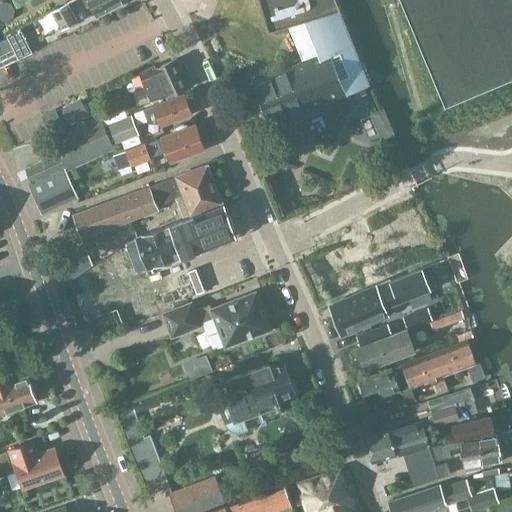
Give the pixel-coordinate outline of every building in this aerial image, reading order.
[(73,0),(61,6),(52,12),(61,30),(77,21),(73,14),(91,5),(97,16),(125,2),(124,0),(73,0)] [(257,0),(268,28),(289,23),(304,61),(253,81),(259,97),(259,98),(263,109),(264,108),(270,124),(290,116),(292,122),(332,106),(329,100),(369,86),(368,85),(350,44),(351,44),(351,43),(350,43),(336,10),(339,9),(334,0),(257,0)] [(511,0),(400,0),(445,105),(511,77),(511,0)] [(0,21),(5,23),(12,19),(14,12),(10,5),(3,3),(0,4),(0,21)] [(0,54),(0,67),(31,52),(19,28),(6,35),(7,38),(0,41),(0,52),(1,54),(0,54)] [(133,93),(131,94),(136,105),(138,104),(139,105),(175,93),(187,87),(174,57),(140,72),(146,86),(133,92),(133,93)] [(161,126),(190,115),(182,92),(142,107),(147,120),(159,120),(161,126)] [(69,125),(88,116),(79,99),(60,108),(69,125)] [(51,135),(63,129),(54,110),(42,115),(51,135)] [(120,141),(138,134),(131,115),(109,124),(116,142),(120,141)] [(33,183),(63,168),(65,167),(67,170),(114,149),(99,116),(52,137),(58,151),(25,168),(33,183)] [(126,150),(112,155),(118,170),(131,165),(150,158),(149,156),(165,150),(169,161),(203,148),(195,126),(189,128),(182,130),(170,135),(144,144),(144,143),(125,149),(126,150)] [(137,135),(120,141),(123,149),(140,142),(137,135)] [(207,164),(164,181),(163,181),(72,215),(81,239),(160,209),(158,204),(173,199),(178,201),(183,218),(222,203),(207,164)] [(33,183),(28,185),(41,213),(77,197),(63,168),(33,183)] [(136,242),(125,246),(134,274),(234,236),(222,204),(168,226),(135,239),(136,242)] [(204,291),(195,269),(187,272),(196,294),(204,291)] [(421,269),(331,305),(341,333),(393,312),(390,305),(429,290),(421,269)] [(86,319),(93,336),(126,324),(119,305),(110,309),(102,289),(80,297),(88,318),(86,319)] [(269,330),(255,292),(211,309),(209,304),(193,310),(190,303),(162,314),(171,336),(199,326),(198,324),(213,318),(224,347),(269,330)] [(420,310),(414,312),(415,312),(402,316),(406,328),(424,322),(420,310)] [(460,310),(430,322),(432,331),(452,322),(463,318),(460,310)] [(386,325),(357,337),(360,346),(390,334),(386,325)] [(405,328),(390,334),(360,346),(356,348),(364,369),(414,350),(405,328)] [(412,360),(402,364),(411,388),(421,383),(466,366),(472,380),(472,382),(484,377),(478,361),(474,362),(466,341),(466,340),(412,360)] [(225,399),(216,403),(224,424),(225,427),(228,429),(231,431),(235,432),(238,433),(242,432),(246,431),(242,418),(260,412),(262,419),(280,412),(277,404),(295,397),(294,395),(296,389),(293,380),(288,378),(281,359),(229,379),(222,382),(228,398),(225,399)] [(402,364),(358,381),(367,404),(399,392),(399,391),(400,391),(404,403),(404,404),(415,399),(411,388),(402,364)] [(11,382),(6,369),(0,371),(0,414),(36,402),(27,376),(11,382)] [(435,424),(467,414),(463,403),(473,400),(468,387),(459,390),(427,400),(435,424)] [(454,439),(493,431),(489,415),(451,424),(454,439)] [(420,422),(393,431),(399,453),(404,451),(406,457),(429,450),(427,443),(420,422)] [(364,437),(361,438),(370,463),(374,461),(399,453),(393,431),(388,433),(387,429),(380,431),(378,427),(367,430),(369,436),(364,437)] [(476,437),(481,464),(500,461),(496,442),(509,436),(507,430),(495,433),(476,437)] [(463,467),(481,464),(476,437),(446,442),(429,447),(435,461),(449,458),(448,450),(459,448),(463,467)] [(26,458),(22,445),(0,452),(0,476),(16,471),(22,489),(63,474),(54,448),(26,458)] [(429,450),(406,457),(416,485),(439,477),(449,474),(445,461),(435,465),(429,450)] [(340,468),(296,483),(305,511),(349,511),(349,509),(351,509),(351,508),(352,508),(352,507),(350,508),(346,496),(349,495),(340,468)] [(175,511),(197,511),(222,503),(213,476),(169,493),(175,511)] [(493,488),(491,476),(465,479),(441,488),(439,485),(388,502),(390,511),(422,511),(437,507),(436,503),(444,500),(446,504),(466,498),(471,511),(498,502),(493,488)] [(278,511),(290,508),(282,485),(208,511),(278,511)]
